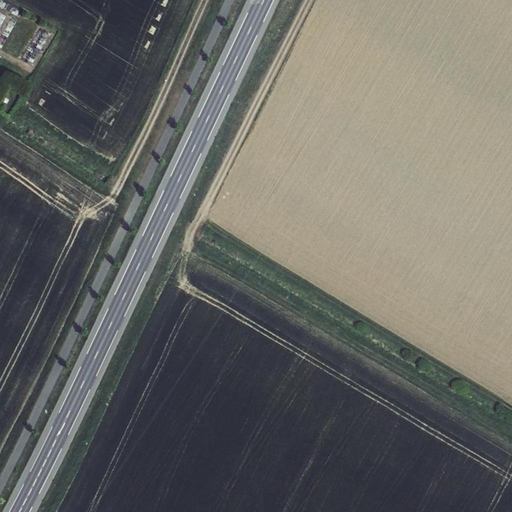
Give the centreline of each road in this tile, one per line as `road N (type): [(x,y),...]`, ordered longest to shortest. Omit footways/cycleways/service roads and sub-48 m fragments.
road 1 (primary): [(264,0),(18,511)]
road 2 (track): [(308,0),(191,234)]
